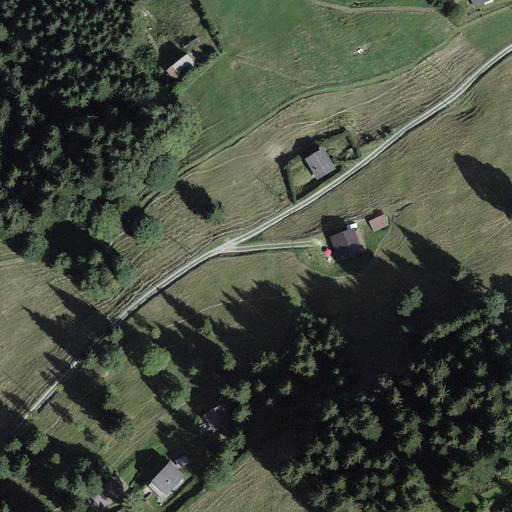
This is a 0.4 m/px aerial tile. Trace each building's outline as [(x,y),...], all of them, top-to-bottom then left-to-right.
[(194,65),(187,55),(168,70),(175,79),(194,65)] [(334,168),(322,149),(307,158),(319,177),(334,168)] [(369,218),(373,229),(389,225),(385,213),(369,218)] [(355,232),(354,228),(330,236),(336,253),(334,254),(337,262),(367,251),(360,230),(355,232)] [(227,410),(223,404),(206,414),(215,430),(228,423),(226,419),(228,418),(224,411),(227,410)] [(185,478),(168,463),(151,482),(167,497),(185,478)]
